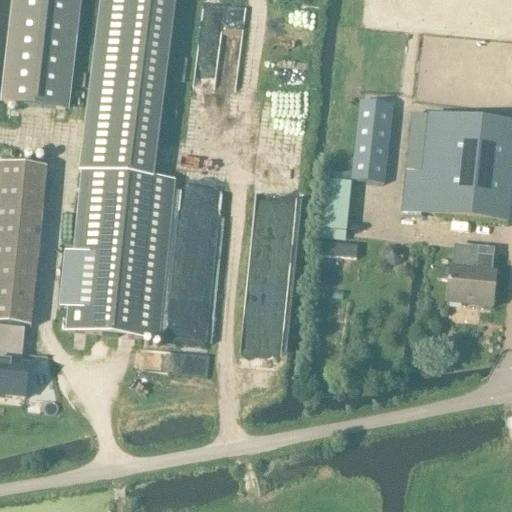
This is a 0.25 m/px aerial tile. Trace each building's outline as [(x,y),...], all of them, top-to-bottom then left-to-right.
[(82,0),(12,0),(0,106),(70,114),(82,0)] [(64,254),(58,310),(68,311),(66,333),(158,342),(174,183),(153,181),(175,0),(99,0),(78,173),(82,173),(73,255),(64,254)] [(349,183),(381,186),(389,108),(358,104),(349,183)] [(433,218),(507,226),(511,183),(511,126),(427,117),(421,175),(404,173),(400,212),(434,216),(433,218)] [(0,165),(0,326),(29,330),(45,170),(0,165)] [(449,271),(446,305),(492,310),(495,276),(490,275),(492,261),(491,261),(492,252),(479,250),(478,259),(476,259),(474,274),(449,271)] [(17,355),(0,352),(0,398),(24,401),(28,367),(16,366),(17,355)]
